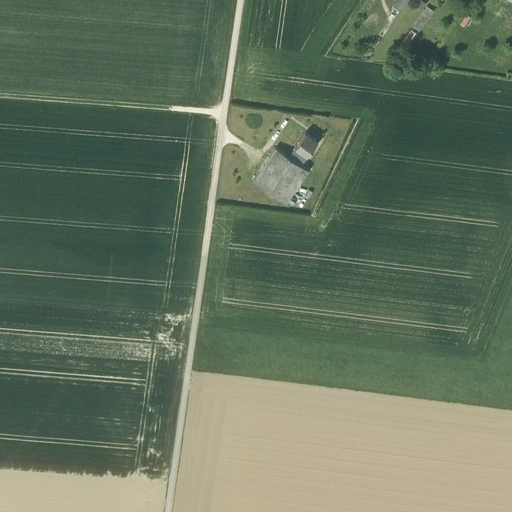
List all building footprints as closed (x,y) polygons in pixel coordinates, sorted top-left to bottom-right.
[(402,9),(407,0),(395,0),(394,3),(402,9)] [(474,5),(468,1),(464,7),(470,11),(474,5)] [(426,5),(414,23),(421,28),(431,13),(427,11),(429,7),(426,5)] [(406,36),(410,39),(416,30),(412,28),(406,36)] [(305,132),(288,155),(294,160),(301,164),(317,140),(305,132)] [(275,146),(253,179),(272,192),(294,160),(288,155),(275,146)] [(294,160),(272,192),(285,202),(308,169),(301,164),(294,160)]
